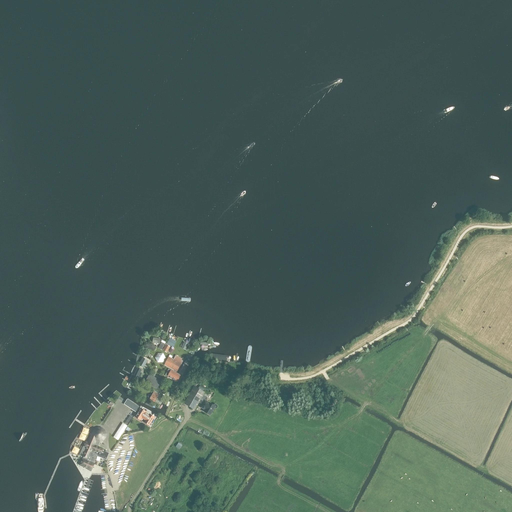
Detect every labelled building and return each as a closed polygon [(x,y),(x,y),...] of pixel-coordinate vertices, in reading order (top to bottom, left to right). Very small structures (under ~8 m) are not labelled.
[(144,345),(154,351),(156,347),(146,342),(144,345)] [(181,348),(187,351),(189,346),(187,346),(188,344),(184,342),(181,348)] [(157,362),(163,362),(166,358),(163,353),(158,353),(155,357),(157,362)] [(164,365),(177,372),(184,359),(176,355),(174,359),(172,358),(172,356),(170,355),(164,365)] [(144,368),(148,360),(143,357),(138,365),(144,368)] [(186,361),(179,373),(183,375),(190,363),(186,361)] [(137,368),(133,377),(137,379),(139,376),(140,377),(142,373),(140,372),(141,370),(137,368)] [(165,375),(168,376),(168,377),(177,382),(181,375),(171,370),(171,371),(168,369),(165,375)] [(145,382),(157,389),(161,381),(149,374),(145,382)] [(200,399),(204,392),(194,386),(184,404),(195,410),(199,402),(202,404),(201,407),(205,410),(204,411),(210,415),(214,408),(215,408),(217,408),(217,406),(217,405),(215,404),(214,404),(213,405),(204,400),(204,401),(200,399)] [(152,395),(150,394),(148,395),(148,396),(148,397),(150,398),(149,399),(155,402),(159,394),(154,391),(152,395)] [(142,418),(145,421),(144,422),(150,426),(152,422),(155,417),(150,414),(149,417),(145,414),(147,412),(141,408),(138,412),(138,411),(136,413),(137,414),(135,417),(141,420),(142,418)] [(120,419),(128,424),(131,418),(123,414),(120,419)] [(118,440),(127,426),(122,423),(114,437),(118,440)] [(80,455),(82,457),(82,458),(81,458),(80,462),(79,465),(91,471),(94,464),(93,463),(97,454),(101,456),(100,457),(104,458),(107,452),(105,451),(106,450),(103,449),(98,446),(99,444),(100,442),(101,441),(102,441),(103,440),(106,437),(106,434),(105,430),(103,429),(102,428),(100,427),(98,427),(96,428),(94,429),(92,432),(89,439),(88,442),(85,441),(83,446),(83,447),(80,455)]
